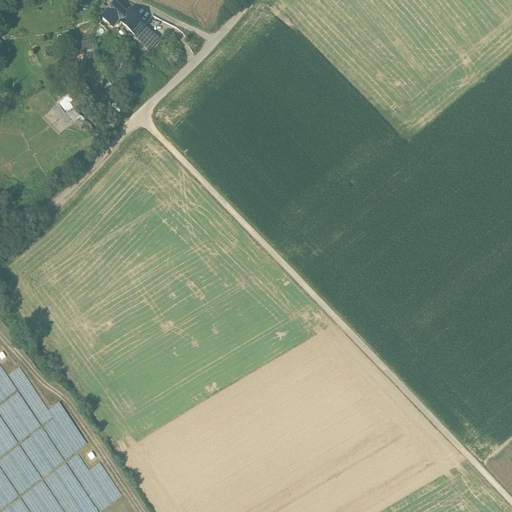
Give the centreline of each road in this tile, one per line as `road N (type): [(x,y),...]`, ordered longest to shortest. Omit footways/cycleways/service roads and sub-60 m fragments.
road 1 (track): [(502,511),(144,137)]
road 2 (residential): [(270,0),(131,148)]
